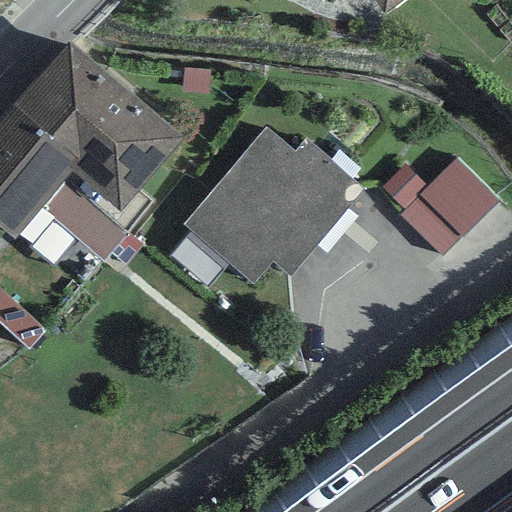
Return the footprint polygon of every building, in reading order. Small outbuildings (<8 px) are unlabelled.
[(69,32),(13,97),(79,153),(71,162),(119,203),(183,129),(69,32)] [(13,97),(0,112),(0,217),(15,230),(71,162),(79,153),(13,97)] [(294,147),(265,123),(182,221),(252,280),(273,255),(289,269),(362,182),(305,134),(294,147)] [(392,208),(443,266),(506,210),(455,152),(392,208)] [(110,265),(135,236),(103,209),(112,198),(78,170),(44,210),(110,265)]
